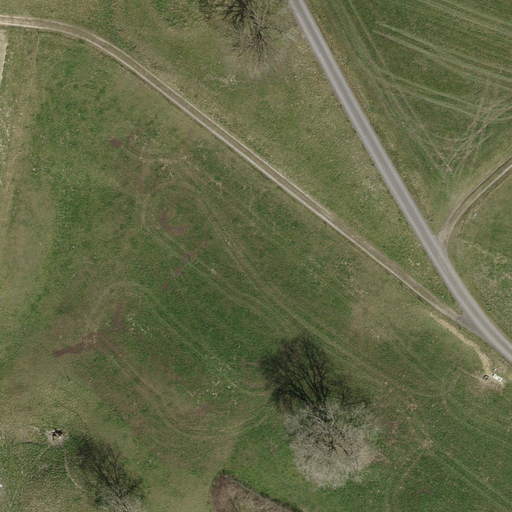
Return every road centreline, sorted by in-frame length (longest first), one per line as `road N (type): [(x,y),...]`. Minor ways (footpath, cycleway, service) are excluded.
road 1 (track): [(0,17),(92,24),(477,331)]
road 2 (residential): [(511,356),(477,331),(294,0)]
